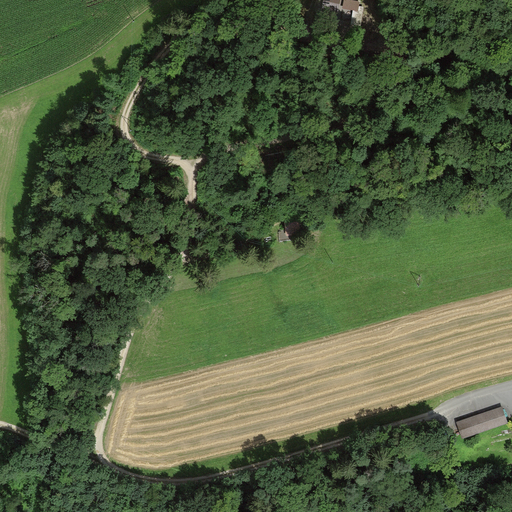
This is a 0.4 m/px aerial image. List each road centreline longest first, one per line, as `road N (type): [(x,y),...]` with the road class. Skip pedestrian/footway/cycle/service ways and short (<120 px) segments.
road 1 (track): [(511,69),(339,124),(190,160),(164,155),(129,146),(123,134),(130,100),(152,62),(209,0)]
road 2 (track): [(0,427),(170,484),(431,415)]
road 3 (track): [(88,458),(129,331),(185,248),(190,160)]
road 4 (track): [(498,73),(310,42),(276,25),(267,0)]
